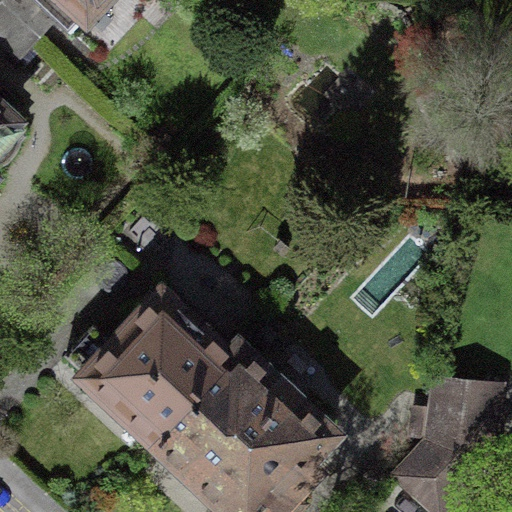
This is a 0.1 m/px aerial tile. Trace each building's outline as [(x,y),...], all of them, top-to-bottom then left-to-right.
[(0,0),(0,43),(17,59),(39,36),(0,0)] [(95,0),(0,0),(39,36),(56,17),(69,29),(95,0)] [(0,178),(1,177),(0,176),(0,161),(3,160),(7,156),(11,152),(14,149),(16,144),(17,139),(22,134),(11,124),(15,119),(0,105),(0,178)] [(156,439),(241,347),(239,346),(229,356),(162,292),(115,342),(94,322),(80,338),(65,354),(156,439)] [(331,432),(241,347),(156,439),(229,507),(224,511),(276,511),(280,508),(310,476),(300,466),(331,432)] [(434,376),(426,438),(429,440),(492,446),(496,415),(500,383),(434,376)] [(429,440),(426,438),(394,473),(418,494),(437,511),(443,511),(490,460),(492,446),(429,440)]
